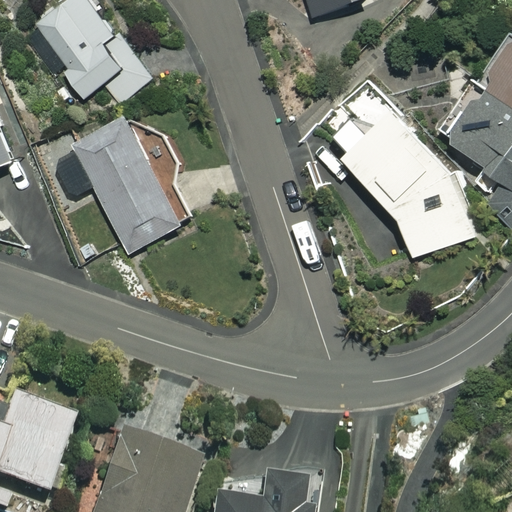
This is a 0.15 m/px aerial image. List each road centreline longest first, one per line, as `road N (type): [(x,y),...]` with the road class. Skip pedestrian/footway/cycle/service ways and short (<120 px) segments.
road 1 (residential): [(337,386),(204,0)]
road 2 (residential): [(0,284),(251,376),(337,386)]
road 3 (residential): [(337,386),(436,366),(511,312)]
